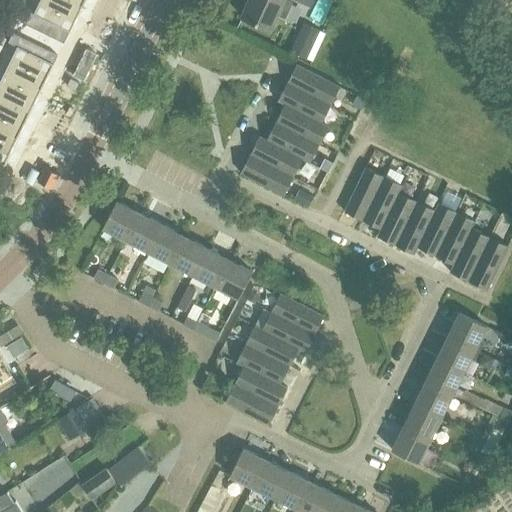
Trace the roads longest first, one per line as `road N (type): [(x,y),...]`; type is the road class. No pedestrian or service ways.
road 1 (residential): [(375,418),(445,282),(226,176)]
road 2 (residential): [(177,411),(207,348),(89,290),(65,291),(26,312)]
road 3 (residential): [(26,312),(49,348),(177,411)]
road 4 (tertiary): [(88,154),(163,0)]
road 5 (residential): [(339,310),(326,280),(205,216)]
road 6 (tertiary): [(6,273),(44,230),(88,154)]
road 7 (residential): [(273,438),(349,473),(375,418)]
road 8 (residential): [(273,438),(339,310)]
road 9 (residential): [(205,216),(88,154)]
road 10 (residential): [(226,176),(284,63)]
